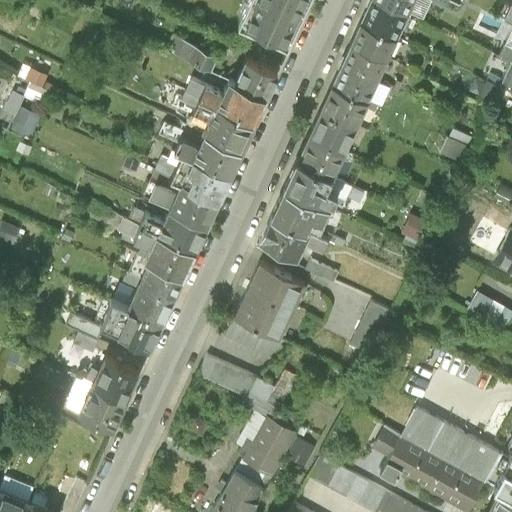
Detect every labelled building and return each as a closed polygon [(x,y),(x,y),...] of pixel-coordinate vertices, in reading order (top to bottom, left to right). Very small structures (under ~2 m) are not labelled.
[(247,0),(237,23),(286,46),(298,21),(307,0),(247,0)] [(384,0),(368,0),(360,19),(394,35),(405,10),(384,0)] [(384,0),(405,10),(417,16),(423,0),(384,0)] [(511,0),(503,21),(511,24),(511,0)] [(32,7),(29,14),(39,19),(43,12),(32,7)] [(360,19),(351,39),(385,55),(394,35),(360,19)] [(496,53),(511,60),(511,58),(511,24),(496,53)] [(175,32),(168,48),(210,66),(217,51),(175,32)] [(351,39),(341,60),(375,76),(385,55),(351,39)] [(245,53),(233,78),(265,92),(276,68),(245,53)] [(511,58),(511,60),(500,84),(511,89),(511,58)] [(341,60),(332,80),(366,96),(375,76),(341,60)] [(44,73),(22,63),(18,73),(40,82),(44,73)] [(254,117),(265,92),(233,78),(228,75),(221,91),(219,86),(204,79),(204,80),(198,78),(196,82),(202,84),(198,92),(254,117)] [(499,85),(486,78),(476,99),(489,105),(499,85)] [(332,80),(320,105),(354,121),(366,96),(332,80)] [(241,144),(254,117),(198,92),(185,86),(182,93),(176,90),(171,101),(186,107),(188,102),(211,113),(204,127),(241,144)] [(13,114),(8,128),(28,137),(38,114),(18,105),(23,94),(10,89),(1,108),(13,114)] [(320,105),(308,130),(342,146),(354,121),(320,105)] [(446,134),(438,151),(460,161),(473,135),(452,126),(448,135),(446,134)] [(230,169),(241,144),(204,127),(197,142),(195,138),(180,132),(174,144),(181,147),(230,169)] [(308,130),(297,155),(330,170),(331,171),(333,165),(342,146),(308,130)] [(353,151),(342,146),(333,165),(344,170),(353,151)] [(218,195),(230,169),(181,147),(169,173),(180,177),(218,195)] [(138,158),(123,151),(117,164),(134,167),(138,158)] [(297,155),(284,182),(329,203),(336,189),(324,183),(330,170),(297,155)] [(207,220),(218,195),(180,177),(176,188),(149,176),(143,191),(169,203),(207,220)] [(55,185),(45,179),(40,189),(50,194),(55,185)] [(319,225),(329,203),(284,182),(271,210),(316,231),(319,225)] [(511,190),(511,188),(500,183),(493,195),(506,202),(511,190)] [(426,188),(420,201),(432,207),(438,193),(426,188)] [(194,245),(207,220),(169,203),(163,217),(161,213),(145,206),(139,220),(194,245)] [(409,208),(399,228),(424,240),(434,220),(409,208)] [(332,238),(316,231),(271,210),(259,235),(296,253),(297,251),(301,254),(304,247),(300,245),(304,237),(322,246),(326,239),(332,242),(334,239),(332,238)] [(182,271),(194,245),(139,220),(122,213),(116,226),(141,238),(136,250),(182,271)] [(0,219),(0,238),(12,244),(19,227),(0,219)] [(72,229),(63,225),(59,235),(67,239),(72,229)] [(344,236),(319,225),(316,231),(332,238),(332,236),(342,241),(344,236)] [(492,257),(511,268),(511,228),(509,227),(492,257)] [(174,289),(182,271),(136,250),(127,268),(174,289)] [(337,267),(310,254),(305,265),(332,278),(337,267)] [(259,257),(234,311),(280,332),(305,278),(259,257)] [(158,323),(174,289),(127,268),(114,296),(140,307),(137,313),(158,323)] [(511,305),(476,286),(466,305),(502,325),(511,306),(511,305)] [(148,344),(158,323),(137,313),(140,307),(114,296),(110,294),(99,320),(103,322),(103,323),(116,329),(115,329),(148,344)] [(392,306),(367,295),(346,339),(371,350),(392,306)] [(65,320),(79,326),(97,335),(103,323),(103,322),(99,320),(70,307),(65,320)] [(280,332),(234,311),(224,332),(275,356),(285,335),(280,332)] [(92,347),(97,335),(79,326),(73,338),(92,347)] [(21,352),(10,347),(4,360),(15,366),(21,352)] [(196,371),(249,395),(258,375),(206,351),(196,371)] [(106,352),(92,380),(125,395),(138,366),(106,352)] [(283,365),(275,382),(268,396),(283,404),(299,373),(283,365)] [(80,408),(92,380),(77,373),(64,400),(80,408)] [(283,404),(268,396),(275,382),(258,375),(249,395),(247,398),(254,401),(233,437),(241,442),(246,433),(252,436),(267,409),(278,415),(283,404)] [(112,422),(125,395),(92,380),(80,408),(87,411),(99,417),(112,422)] [(415,402),(399,429),(484,476),(499,449),(415,402)] [(278,415),(267,409),(252,436),(246,433),(241,442),(247,445),(236,465),(265,481),(297,426),(278,415)] [(96,423),(99,417),(87,411),(84,418),(96,423)] [(206,417),(191,411),(185,426),(199,432),(206,417)] [(368,442),(388,452),(398,431),(381,421),(368,442)] [(484,476),(399,429),(398,431),(388,452),(378,467),(394,476),(398,468),(467,506),(484,476)] [(500,485),(511,491),(511,445),(508,453),(499,449),(484,476),(500,485)] [(432,511),(319,449),(308,470),(384,511),(432,511)] [(208,511),(246,511),(265,481),(236,465),(227,478),(222,476),(216,485),(222,488),(208,511)] [(86,479),(75,474),(60,506),(71,511),(86,479)] [(0,511),(21,511),(28,497),(0,485),(0,511)] [(511,511),(511,491),(500,485),(485,511),(511,511)] [(28,497),(43,503),(47,494),(32,488),(28,497)] [(184,511),(146,494),(137,511),(184,511)] [(322,511),(293,495),(283,511),(322,511)] [(43,503),(28,497),(21,511),(56,511),(58,509),(43,503)]
